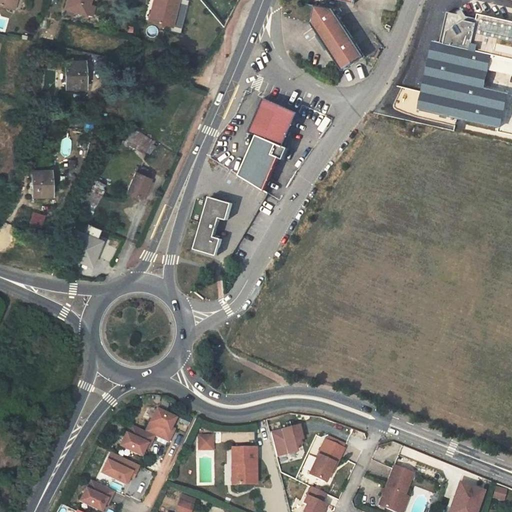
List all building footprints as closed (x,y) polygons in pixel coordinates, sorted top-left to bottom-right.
[(0,0),(0,4),(13,9),(16,0),(0,0)] [(90,0),(67,0),(65,9),(92,16),(95,6),(89,5),(90,0)] [(153,0),(153,4),(156,4),(153,21),(171,26),(170,31),(180,33),(188,1),(185,0),(153,0)] [(335,10),(317,6),(312,24),(342,72),(364,59),(335,10)] [(458,15),(448,13),(442,42),(435,41),(420,110),(499,128),(507,93),(484,88),(487,69),(489,64),(503,68),(503,72),(511,74),(511,20),(480,14),(478,20),(467,17),(463,12),(458,15)] [(84,61),(65,62),(66,88),(86,87),(84,61)] [(511,133),(511,85),(502,131),(511,133)] [(285,146),(299,113),(264,98),(249,133),(257,136),(267,140),(276,144),(272,154),(279,158),(284,160),(289,148),(285,146)] [(125,141),(144,153),(152,141),(133,129),(125,141)] [(267,140),(257,136),(240,175),(265,190),(279,158),(272,154),(276,144),(267,140)] [(135,172),(127,192),(141,198),(150,179),(149,178),(151,173),(140,168),(138,173),(135,172)] [(50,170),(31,171),(32,196),(50,195),(50,170)] [(96,186),(82,212),(92,217),(105,191),(96,186)] [(207,197),(193,249),(215,255),(220,240),(212,238),(218,217),(226,220),(230,204),(207,197)] [(45,216),(34,213),(31,224),(42,227),(45,216)] [(101,240),(75,230),(65,255),(91,265),(101,240)] [(175,419),(156,409),(146,432),(132,425),(128,434),(126,433),(120,445),(141,456),(145,449),(147,444),(150,445),(154,436),(168,442),(172,433),(169,432),(171,427),(175,419)] [(301,440),(298,426),(270,432),(276,458),(297,453),(296,447),(300,446),(299,441),(301,440)] [(213,434),(196,435),(197,451),(214,451),(213,434)] [(344,448),(326,439),(309,474),(326,482),(334,463),(336,464),(344,448)] [(236,484),(256,484),(255,448),(232,448),(232,465),(236,465),(236,484)] [(139,466),(111,452),(101,473),(125,485),(127,480),(129,476),(131,473),(135,475),(139,466)] [(411,473),(392,466),(377,505),(395,511),(396,511),(397,511),(403,495),(411,473)] [(114,491),(92,481),(87,489),(86,489),(80,501),(101,511),(104,504),(107,499),(109,501),(111,497),(114,491)] [(482,491),(459,484),(455,496),(458,497),(457,501),(453,500),(449,511),(474,511),(476,508),(477,508),(482,491)] [(326,494),(308,486),(301,503),(304,505),(301,511),(321,511),(325,504),(322,503),(326,494)] [(494,487),(493,499),(503,500),(505,488),(494,487)] [(401,511),(408,497),(403,495),(397,511),(398,511),(401,511)] [(193,506),(196,500),(184,496),(181,501),(193,506)] [(178,511),(190,511),(193,506),(181,501),(177,511),(178,511)]
